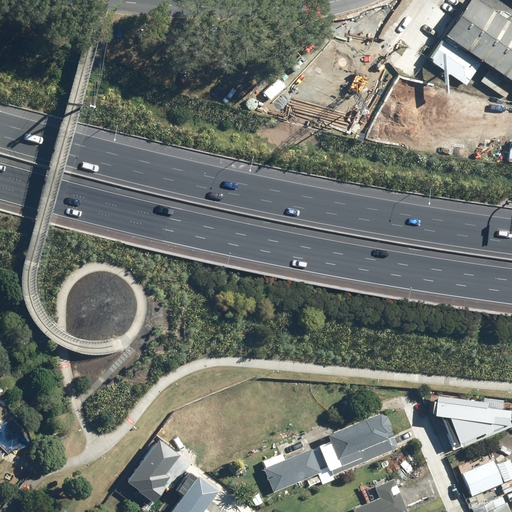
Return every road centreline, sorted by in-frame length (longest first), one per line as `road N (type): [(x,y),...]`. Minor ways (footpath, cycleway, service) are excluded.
road 1 (motorway): [(0,136),(320,216),(511,246)]
road 2 (motorway): [(511,280),(308,249),(0,174)]
road 3 (secondary): [(122,0),(263,9),(346,0)]
